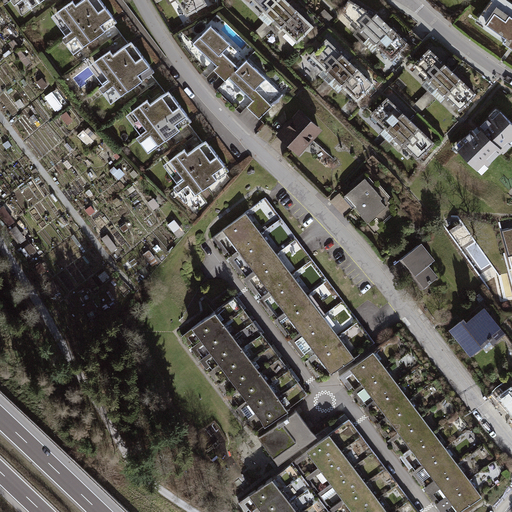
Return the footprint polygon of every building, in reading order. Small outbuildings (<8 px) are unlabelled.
[(14,0),(14,1),(24,15),(44,0),(14,0)] [(70,36),(65,40),(76,54),(120,21),(114,13),(109,7),(104,0),(87,0),(80,6),(76,1),(55,17),(70,36)] [(179,0),(187,14),(206,3),(203,0),(179,0)] [(255,0),(297,40),(314,23),(289,0),(255,0)] [(511,3),(507,0),(486,0),(471,22),(511,51),(511,3)] [(354,2),(343,13),(394,62),(410,46),(375,12),(354,2)] [(213,25),(195,45),(219,67),(214,72),(224,81),(229,76),(254,99),(249,105),(261,116),(285,91),(213,25)] [(329,39),(314,54),(358,100),(373,85),(329,39)] [(108,86),(103,90),(114,104),(158,71),(152,63),(147,57),(141,49),(136,42),(118,56),(114,51),(93,67),(108,86)] [(429,51),(415,66),(462,109),(476,94),(429,51)] [(428,89),(417,102),(424,109),(436,96),(428,89)] [(55,90),(48,94),(55,110),(62,106),(55,90)] [(146,135),(141,139),(152,153),(196,120),(190,112),(185,106),(179,98),(174,91),(156,105),(152,100),(131,115),(146,135)] [(389,98),(373,114),(419,159),(435,143),(389,98)] [(327,127),(305,107),(280,132),(302,153),(327,127)] [(511,151),(511,117),(503,108),(461,146),(486,175),(511,151)] [(90,124),(79,134),(88,145),(99,135),(90,124)] [(184,185),(179,189),(189,203),(234,171),(228,162),(223,156),(217,148),(212,141),(193,155),(190,151),(169,166),(184,185)] [(391,201),(367,174),(347,191),(371,218),(391,201)] [(250,210),(226,228),(234,239),(246,254),(266,281),(282,301),(295,319),(312,342),(329,363),(335,372),(360,354),(250,210)] [(427,244),(403,263),(425,290),(442,275),(434,266),(441,261),(427,244)] [(256,294),(263,290),(257,281),(259,281),(254,272),(246,277),(256,294)] [(238,293),(195,325),(201,333),(211,346),(221,359),(230,371),(238,383),(248,396),(256,407),(265,418),(267,421),(310,389),(307,385),(288,360),(272,339),(254,314),(238,293)] [(464,318),(451,328),(471,353),(491,337),(494,341),(505,332),(484,306),(467,321),(464,318)] [(378,347),(354,365),(362,376),(374,392),(386,408),(397,423),(409,439),(423,456),(434,470),(449,490),(460,506),(463,509),(487,491),(378,347)] [(254,430),(264,425),(249,399),(239,405),(254,430)] [(299,410),(259,439),(278,464),(318,435),(299,410)] [(393,511),(332,432),(310,449),(318,460),(332,477),(344,493),(357,510),(358,511),(393,511)] [(303,511),(276,476),(253,494),(259,502),(266,511),(303,511)]
